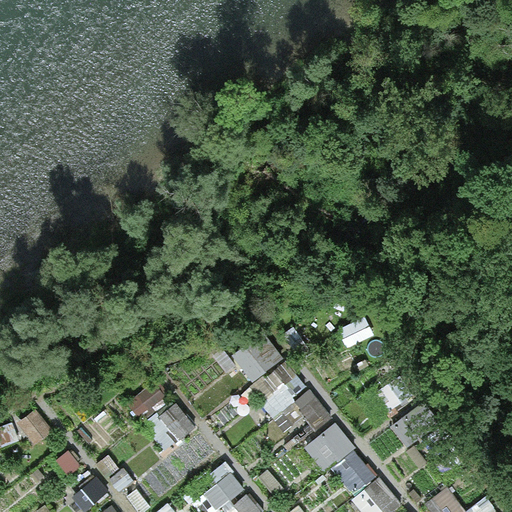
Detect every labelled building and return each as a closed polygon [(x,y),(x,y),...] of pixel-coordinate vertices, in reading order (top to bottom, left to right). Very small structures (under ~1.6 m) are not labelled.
[(257,381),(286,354),(258,324),(229,351),(257,381)] [(297,373),(264,403),(288,430),(306,413),(318,426),(333,413),(297,373)] [(156,383),(141,395),(155,412),(170,400),(156,383)] [(147,422),(168,450),(198,428),(177,400),(147,422)] [(334,420),(308,443),(354,493),(380,469),(334,420)] [(210,472),(217,486),(195,498),(202,511),(225,511),(227,511),(223,504),(247,491),(230,461),(210,472)] [(383,475),(354,497),(365,511),(392,511),(404,502),(383,475)] [(492,511),(484,498),(466,509),(452,486),(438,494),(448,511),(492,511)] [(228,511),(265,511),(249,490),(225,508),(228,511)]
